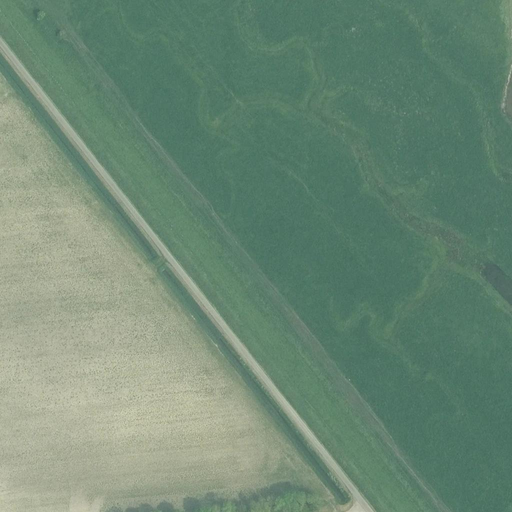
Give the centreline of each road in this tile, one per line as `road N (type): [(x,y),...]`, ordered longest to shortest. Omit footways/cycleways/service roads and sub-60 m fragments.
road 1 (track): [(0,13),(395,511)]
road 2 (unclassified): [(369,511),(0,43)]
